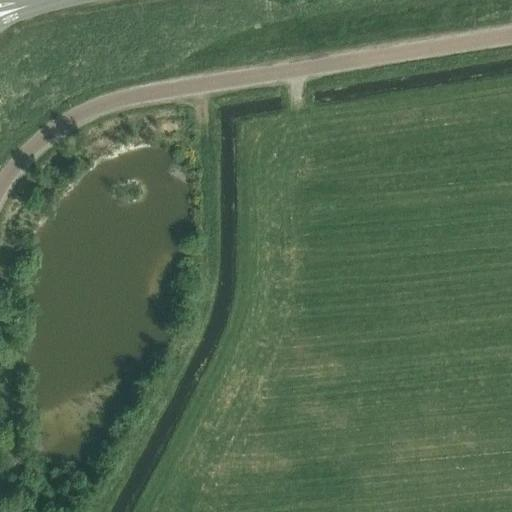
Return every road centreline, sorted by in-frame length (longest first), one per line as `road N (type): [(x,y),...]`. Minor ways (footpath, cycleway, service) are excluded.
road 1 (unclassified): [(0,185),(35,143),(114,101),(511,34)]
road 2 (track): [(201,84),(201,299),(95,511)]
